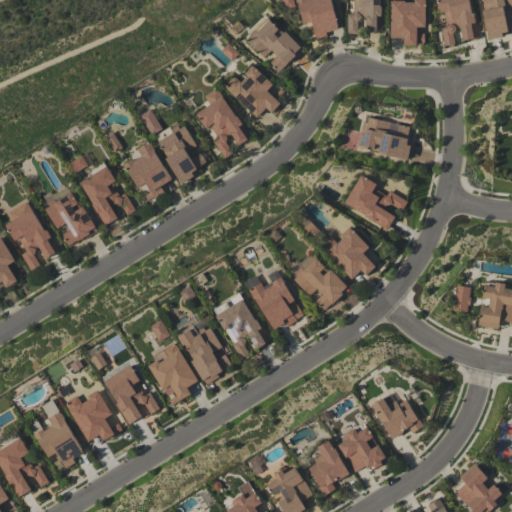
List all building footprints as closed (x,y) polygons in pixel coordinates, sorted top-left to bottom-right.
[(292,0),(294,6),(283,9),(281,0),(292,0)] [(297,2),(296,2),(295,0),(329,0),(337,26),(336,26),(337,29),(326,32),(325,28),(324,29),(326,37),(316,40),(311,21),(302,23),(297,2)] [(356,34),(345,34),(345,15),(352,15),(352,0),(379,0),(379,5),(381,5),(380,31),(371,31),(371,29),(365,29),(365,18),(360,18),(356,22),(356,34)] [(425,0),(425,26),(416,26),(416,34),(424,34),(424,44),(416,44),(416,45),(403,45),(403,37),(390,37),(390,0),(404,0),(404,2),(413,2),(413,0),(425,0)] [(454,45),(443,47),(440,29),(446,28),(442,12),(439,12),(436,0),(468,0),(471,14),(473,14),(477,37),(462,40),(460,28),(455,29),(452,33),(454,45)] [(487,39),(482,9),(483,9),(482,4),(483,4),(482,0),(511,0),(511,9),(503,12),(505,20),(511,18),(511,29),(507,30),(507,31),(501,32),(502,36),(487,39)] [(300,47),(299,48),(303,52),(292,63),(290,60),(278,72),(269,63),(276,56),(270,49),(269,50),(270,51),(263,57),(247,41),(251,38),(248,35),(254,29),(255,30),(266,19),(268,20),(269,20),(278,29),(277,29),(282,33),(284,31),(300,47)] [(220,51),(227,43),(238,52),(231,60),(220,51)] [(272,84),(266,90),(279,103),(271,112),(265,107),(256,117),(230,93),(224,88),(225,87),(224,86),(232,77),(238,82),(239,81),(240,82),(246,75),(244,73),(252,65),(272,84)] [(232,152),(223,158),(212,142),(217,138),(208,126),(205,128),(195,114),(209,105),(203,97),(215,88),(235,116),(236,115),(241,123),(242,123),(251,136),(238,144),(230,133),(226,136),(225,142),(232,152)] [(139,115),(149,109),(161,129),(151,135),(139,115)] [(377,153),(378,152),(371,150),(371,149),(357,145),(363,122),(366,123),(367,117),(390,123),(387,133),(396,135),(398,125),(409,127),(406,138),(407,138),(406,145),(410,146),(407,160),(377,153)] [(181,183),(165,158),(166,158),(162,152),(164,151),(154,135),(168,126),(170,130),(176,126),(178,129),(183,126),(195,145),(185,151),(190,159),(200,153),(205,162),(196,168),(196,169),(191,172),(193,176),(181,183)] [(121,147),(114,152),(105,136),(112,132),(121,147)] [(125,168),(124,168),(122,165),(132,159),(133,161),(141,156),(136,149),(149,141),(154,150),(153,150),(171,179),(159,186),(163,193),(154,198),(153,197),(147,200),(144,195),(150,192),(145,182),(137,187),(125,168)] [(73,173),(67,163),(81,155),(87,165),(73,173)] [(79,182),(106,165),(115,180),(111,183),(119,196),(124,193),(134,210),(126,215),(120,205),(114,203),(110,206),(117,217),(104,225),(91,204),(92,203),(79,182)] [(344,202),(361,174),(376,184),(373,188),(386,196),(389,191),(406,201),(401,210),(390,204),(384,205),(382,209),(394,216),(386,230),(364,216),(365,215),(344,202)] [(95,226),(94,227),(96,231),(84,239),(83,237),(77,241),(76,240),(67,245),(61,234),(69,229),(65,223),(56,229),(44,209),(48,206),(46,203),(54,198),(56,201),(71,192),(77,203),(71,207),(74,211),(82,206),(95,226)] [(39,264),(30,270),(20,255),(26,251),(17,238),(14,240),(5,225),(12,220),(7,213),(26,201),(44,230),(46,229),(59,249),(45,258),(38,247),(34,250),(33,255),(39,264)] [(322,234),(315,241),(303,228),(310,221),(322,234)] [(319,246),(329,237),(335,243),(335,242),(337,243),(343,237),(341,234),(349,227),(368,246),(362,253),(375,266),(365,275),(360,270),(351,279),(319,246)] [(0,237),(14,260),(6,265),(16,280),(5,287),(1,281),(0,281),(0,237)] [(346,286),(345,287),(348,290),(337,300),(336,300),(331,304),(330,303),(322,310),(313,301),(321,293),(316,288),(308,295),(292,279),(296,275),(293,273),(299,267),(302,270),(315,257),(324,267),(323,267),(327,271),(329,269),(346,286)] [(273,329),(254,298),(252,299),(247,290),(259,282),(263,289),(264,289),(272,284),(271,283),(280,277),(283,281),(282,281),(293,300),(302,315),(295,319),(295,320),(286,326),(283,322),(273,329)] [(477,325),(480,306),(487,307),(488,298),(481,297),(484,282),(494,283),(494,282),(508,284),(508,289),(511,289),(511,322),(499,320),(498,328),(477,325)] [(455,285),(469,287),(468,297),(470,297),(469,305),(467,304),(466,311),(452,309),(455,285)] [(249,356),(241,361),(230,344),(236,341),(228,328),(224,330),(215,315),(212,309),(227,299),(231,306),(241,299),(254,320),(255,319),(268,340),(264,342),(264,343),(256,348),(248,337),(244,339),(243,345),(249,356)] [(169,335),(158,342),(148,326),(159,319),(169,335)] [(190,361),(192,360),(188,353),(189,353),(183,344),(182,345),(177,337),(178,336),(176,334),(191,324),(195,331),(202,327),(204,330),(209,327),(221,347),(212,352),(216,359),(224,354),(231,365),(216,374),(218,376),(205,384),(202,380),(190,361)] [(147,366),(157,360),(158,362),(166,357),(161,349),(171,343),(172,344),(174,343),(197,380),(186,387),(190,393),(172,405),(168,399),(175,395),(173,391),(167,395),(163,389),(162,389),(147,366)] [(134,405),(141,416),(128,424),(115,404),(117,403),(104,381),(129,365),(139,380),(135,382),(144,395),(149,392),(159,408),(150,413),(144,404),(138,403),(134,405)] [(65,404),(67,403),(66,402),(76,395),(81,403),(89,399),(87,396),(97,390),(111,414),(104,418),(109,427),(117,422),(121,429),(103,441),(99,434),(88,441),(65,404)] [(391,439),(380,421),(379,421),(370,407),(371,406),(371,405),(382,398),(387,405),(394,400),(397,404),(404,399),(416,417),(417,417),(422,426),(411,433),(408,427),(402,431),(402,432),(391,439)] [(51,426),(46,419),(59,411),(64,420),(63,420),(81,449),(80,449),(82,452),(72,458),(70,456),(73,461),(64,467),(55,452),(48,457),(36,438),(35,438),(32,435),(42,429),(43,431),(51,426)] [(370,449),(377,444),(385,457),(379,460),(381,464),(374,468),(372,465),(366,468),(364,465),(353,472),(337,445),(344,440),(342,436),(345,433),(353,428),(356,433),(366,427),(372,437),(365,441),(370,449)] [(23,477),(30,489),(22,495),(21,493),(17,496),(10,484),(9,484),(4,476),(5,475),(0,466),(0,448),(19,437),(28,452),(24,455),(31,468),(37,464),(47,481),(39,486),(33,476),(26,475),(23,477)] [(337,480),(337,479),(331,483),(334,488),(322,495),(317,487),(318,486),(307,468),(315,463),(312,459),(320,454),(316,447),(328,439),(333,447),(338,455),(337,456),(348,473),(337,480)] [(473,463),(487,478),(481,483),(487,489),(492,484),(501,493),(493,501),(496,504),(489,511),(488,510),(486,511),(484,511),(482,510),(480,511),(474,511),(466,504),(466,505),(454,492),(464,483),(459,477),(473,463)] [(297,511),(282,511),(277,503),(283,499),(278,491),(273,495),(270,490),(269,490),(266,484),(275,479),(272,475),(285,467),(287,471),(294,467),(301,478),(311,494),(300,501),(304,508),(297,511)] [(0,485),(8,498),(0,503),(0,485)] [(257,511),(263,511),(266,510),(267,511),(225,511),(233,506),(230,501),(242,494),(243,495),(251,489),(254,493),(255,492),(261,502),(254,507),(257,511)] [(445,511),(428,511),(430,511),(427,505),(430,503),(429,501),(434,498),(435,500),(438,498),(444,507),(443,508),(445,511)]
